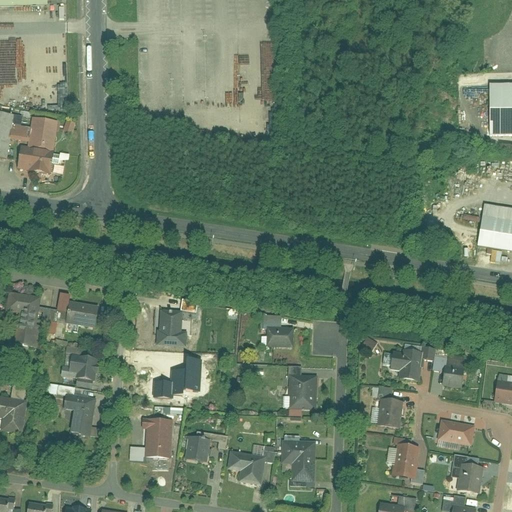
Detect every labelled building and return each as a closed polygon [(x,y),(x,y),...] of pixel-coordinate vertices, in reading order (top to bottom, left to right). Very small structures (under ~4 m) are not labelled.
[(0,0),(0,14),(54,13),(53,0),(0,0)] [(511,85),(489,86),(489,134),(511,133),(511,85)] [(73,125),(71,130),(68,129),(66,132),(72,135),(76,126),(73,125)] [(21,147),(17,170),(51,176),(55,153),(21,147)] [(511,209),(484,205),(477,247),(511,253),(511,209)] [(491,262),(497,264),(501,255),(495,253),(491,262)] [(35,335),(40,298),(10,294),(7,313),(19,314),(16,332),(35,335)] [(183,313),(198,314),(199,303),(184,302),(183,313)] [(69,303),(65,325),(94,330),(98,307),(69,303)] [(154,348),(186,350),(187,333),(181,333),(182,314),(159,312),(158,331),(155,331),(154,348)] [(266,328),(266,349),(293,349),(293,329),(266,328)] [(437,363),(438,351),(426,350),(426,362),(437,363)] [(389,371),(399,373),(398,380),(418,383),(422,354),(402,351),(401,357),(392,355),(389,371)] [(68,373),(77,374),(76,380),(94,383),(98,360),(79,357),(79,359),(70,357),(68,373)] [(201,362),(171,360),(169,395),(182,396),(183,393),(199,394),(201,362)] [(445,367),(442,387),(462,389),(464,370),(445,367)] [(290,378),(288,419),(302,419),(302,411),(316,412),(317,378),(290,378)] [(511,384),(497,382),(493,403),(511,406),(511,384)] [(63,411),(72,412),(68,435),(98,440),(100,430),(90,429),(95,400),(65,395),(63,411)] [(0,419),(2,420),(0,433),(22,436),(27,402),(0,397),(0,419)] [(380,400),(376,427),(399,430),(402,403),(380,400)] [(146,431),(144,458),(169,459),(171,421),(141,419),(141,430),(146,431)] [(440,421),(437,442),(470,448),(474,427),(440,421)] [(184,441),(187,442),(184,460),(206,464),(208,456),(210,457),(211,452),(207,451),(209,441),(184,437),(184,441)] [(281,465),(291,465),(291,484),(314,484),(315,443),(282,442),(281,465)] [(396,445),(391,477),(415,481),(420,449),(396,445)] [(225,470),(239,473),(237,483),(260,487),(266,458),(229,451),(225,470)] [(460,465),(456,493),(478,496),(483,469),(460,465)] [(0,498),(0,511),(5,511),(6,511),(10,511),(12,511),(14,501),(0,498)] [(403,511),(404,507),(379,503),(378,511),(403,511)]
